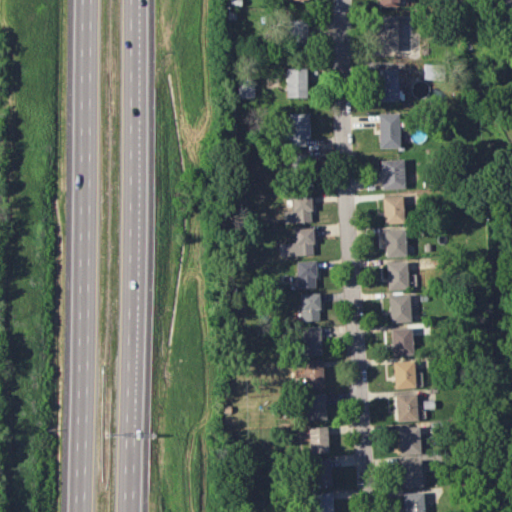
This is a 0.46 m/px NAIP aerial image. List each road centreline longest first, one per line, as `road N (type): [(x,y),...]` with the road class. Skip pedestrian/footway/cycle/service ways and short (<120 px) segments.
road 1 (residential): [(365,511),(338,0)]
road 2 (motorway): [(88,0),(80,511)]
road 3 (motorway): [(129,511),(134,0)]
